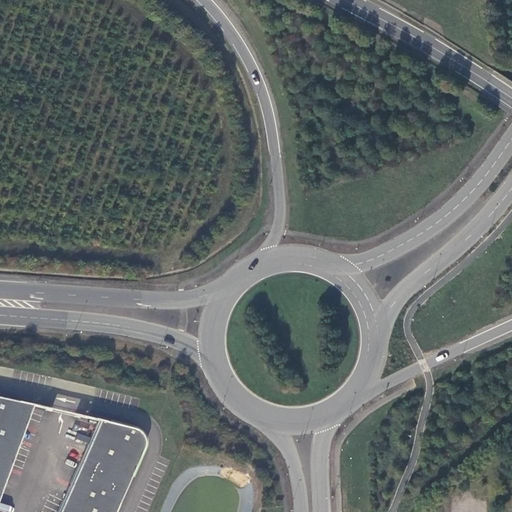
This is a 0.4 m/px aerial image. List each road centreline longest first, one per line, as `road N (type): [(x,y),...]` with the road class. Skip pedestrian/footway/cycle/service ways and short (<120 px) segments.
road 1 (primary): [(203,0),(228,27),(261,88),(280,209),(266,260)]
road 2 (secondary): [(225,291),(180,301),(0,291)]
road 3 (secondary): [(0,317),(144,332),(181,341),(211,362)]
road 4 (primary): [(511,138),(444,217),(341,270)]
road 5 (primary): [(378,330),(395,302),(511,188)]
road 6 (primary): [(346,0),(511,94)]
road 7 (primary): [(352,403),(511,324)]
